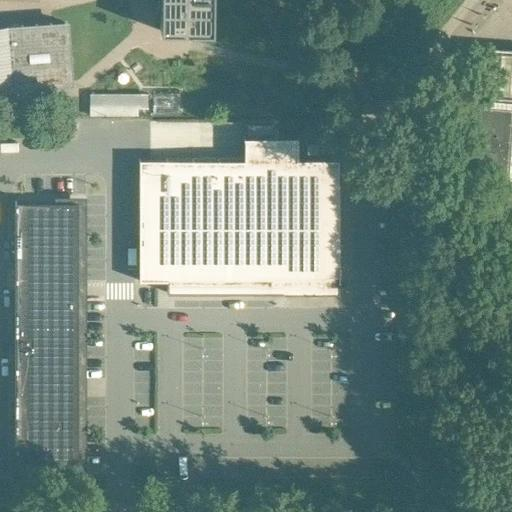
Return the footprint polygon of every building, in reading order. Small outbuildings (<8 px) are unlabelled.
[(160,0),(160,30),(212,31),(212,0),(160,0)] [(0,86),(70,82),(65,22),(53,23),(20,25),(21,27),(22,36),(0,37),(0,86)] [(480,78),(479,94),(511,96),(511,45),(483,43),(480,78)] [(511,106),(474,104),(474,97),(475,78),(465,77),(455,76),(452,122),(461,123),(471,124),(469,145),(492,184),(493,185),(494,186),(495,187),(497,188),(499,188),(500,188),(502,187),(503,187),(505,186),(506,184),(507,182),(507,181),(510,148),(511,117),(511,106)] [(474,104),(511,106),(511,96),(479,94),(480,78),(475,78),(474,97),(474,104)] [(91,91),(91,114),(140,115),(140,92),(91,91)] [(139,158),(138,158),(138,159),(138,181),(138,182),(139,203),(138,203),(138,204),(138,230),(138,231),(138,257),(138,258),(138,279),(138,280),(139,280),(153,280),(165,280),(165,292),(281,292),(281,279),(295,279),(295,280),(296,280),(296,279),(322,279),(322,280),(323,280),(323,279),(322,279),(322,205),(323,205),(323,204),(322,185),(323,185),(323,184),(337,184),(337,185),(338,185),(338,183),(338,181),(338,159),(338,158),(337,158),(337,159),(321,159),(321,158),(320,158),(320,159),(297,159),(297,137),(297,136),(296,136),(296,137),(270,137),(270,136),(269,136),(269,137),(244,137),(244,136),(243,136),(243,138),(268,138),(268,159),(257,159),(257,158),(256,158),(256,159),(244,159),(244,158),(243,158),(243,159),(218,159),(218,158),(217,158),(217,159),(192,159),(192,158),(191,158),(191,159),(166,159),(166,158),(165,158),(165,159),(150,159),(139,159),(139,158)] [(15,197),(14,197),(13,477),(15,477),(15,472),(66,473),(66,472),(77,472),(77,259),(77,202),(15,202),(15,197)]
